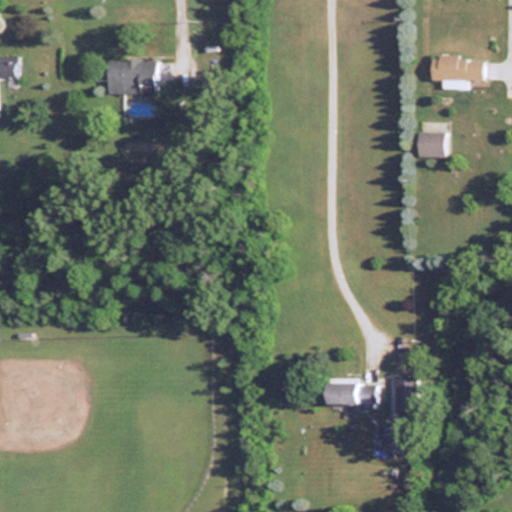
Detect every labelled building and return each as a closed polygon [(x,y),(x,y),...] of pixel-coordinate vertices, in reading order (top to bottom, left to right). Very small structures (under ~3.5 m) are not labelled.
[(0,75),(11,75),(11,54),(0,53),(0,75)] [(484,78),(484,55),(431,54),(431,77),(443,77),(443,86),(468,86),(468,78),(484,78)] [(108,92),(157,93),(157,58),(109,57),(108,92)] [(418,154),(445,154),(445,129),(418,129),(418,154)] [(395,375),(395,410),(418,410),(418,375),(395,375)] [(379,402),(379,379),(325,379),(325,402),(379,402)] [(404,422),(383,422),(383,451),(404,451),(404,422)]
